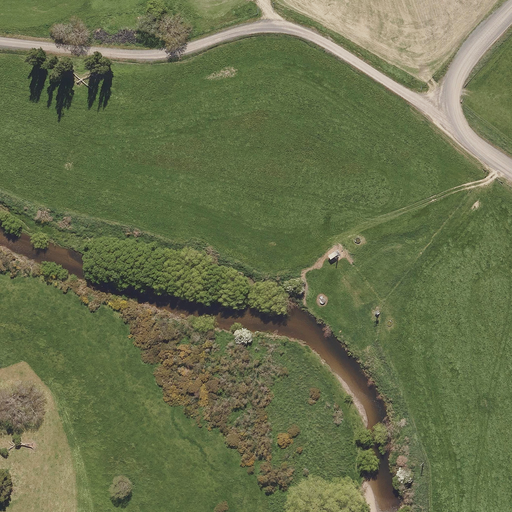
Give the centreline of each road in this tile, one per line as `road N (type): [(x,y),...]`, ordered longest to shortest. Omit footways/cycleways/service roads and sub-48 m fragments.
road 1 (unclassified): [(456,117),(301,33),(271,30),(198,54),(138,56),(0,42)]
road 2 (unclassified): [(456,117),(460,68),(511,7)]
